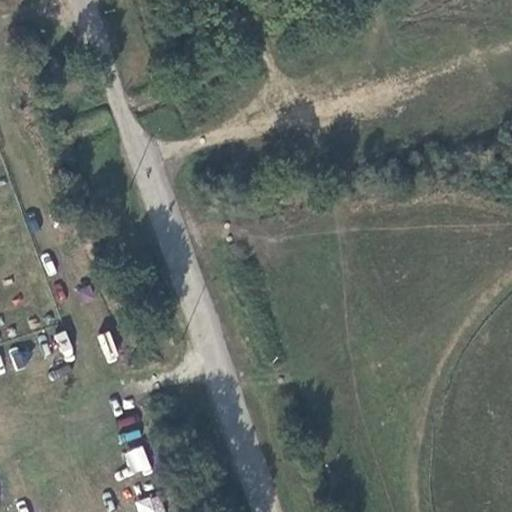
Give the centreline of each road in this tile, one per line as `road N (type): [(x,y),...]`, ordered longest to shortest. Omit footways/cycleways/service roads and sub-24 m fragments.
road 1 (track): [(150,167),(268,511)]
road 2 (unknown): [(167,217),(511,208)]
road 3 (track): [(150,167),(283,90),(236,0)]
road 4 (track): [(87,0),(150,167)]
